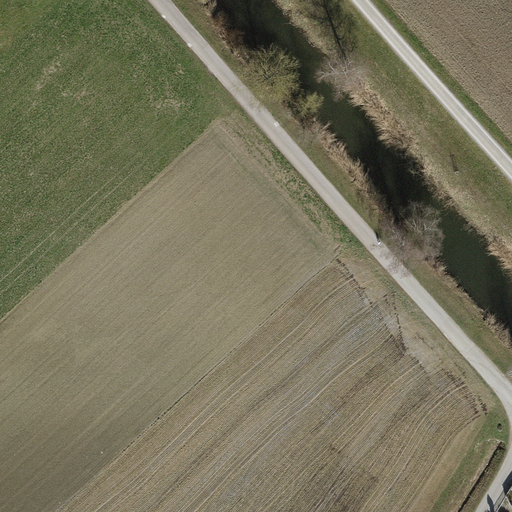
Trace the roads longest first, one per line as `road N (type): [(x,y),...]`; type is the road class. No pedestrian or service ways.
road 1 (track): [(511,394),(159,0)]
road 2 (track): [(360,0),(511,169)]
